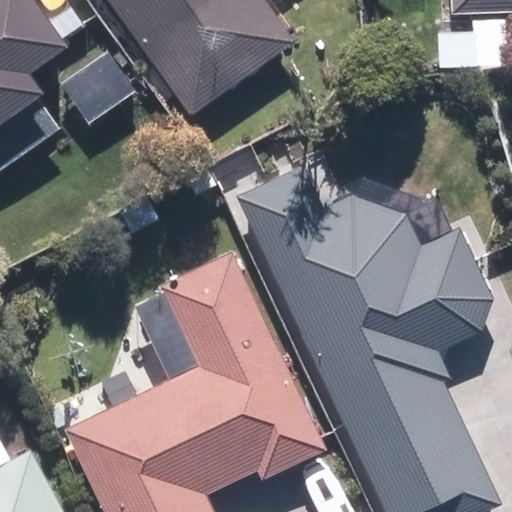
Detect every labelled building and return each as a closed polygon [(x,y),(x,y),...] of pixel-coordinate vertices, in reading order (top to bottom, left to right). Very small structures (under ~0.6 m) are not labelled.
[(67,27),(44,0),(0,0),(0,117),(50,76),(32,55),(67,27)] [(134,0),(196,87),(278,29),(257,0),(134,0)] [(150,83),(120,39),(65,76),(96,121),(150,83)] [(300,152),(235,184),(400,511),(417,511),(485,478),(415,340),(499,298),(466,232),(432,249),(417,207),(388,193),(361,190),(325,202),(300,152)] [(225,511),(206,469),(324,430),(240,245),(169,273),(208,361),(85,415),(124,511),(225,511)] [(0,511),(69,511),(29,437),(0,452),(0,511)]
